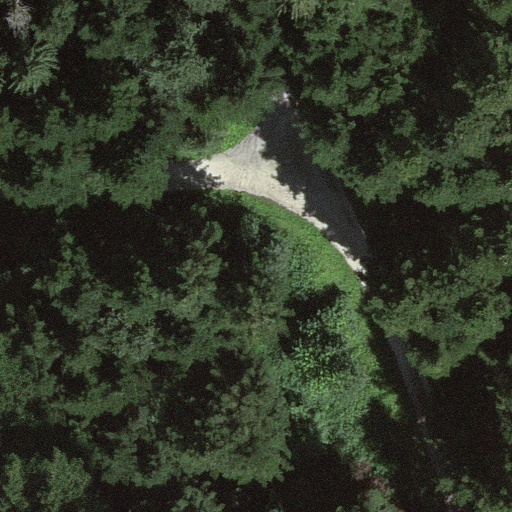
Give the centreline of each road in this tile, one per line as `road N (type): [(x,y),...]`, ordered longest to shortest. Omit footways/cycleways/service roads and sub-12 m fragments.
road 1 (track): [(0,189),(313,162),(460,511)]
road 2 (track): [(247,0),(313,162)]
